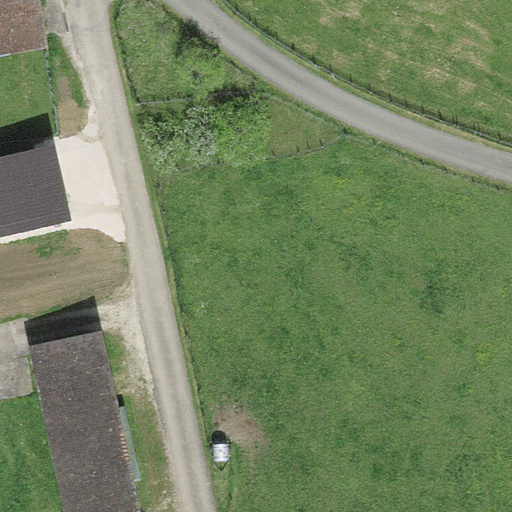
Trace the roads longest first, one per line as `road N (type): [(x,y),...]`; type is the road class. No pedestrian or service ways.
road 1 (unclassified): [(197,511),(90,0)]
road 2 (unclassified): [(511,167),(318,91),(179,0)]
